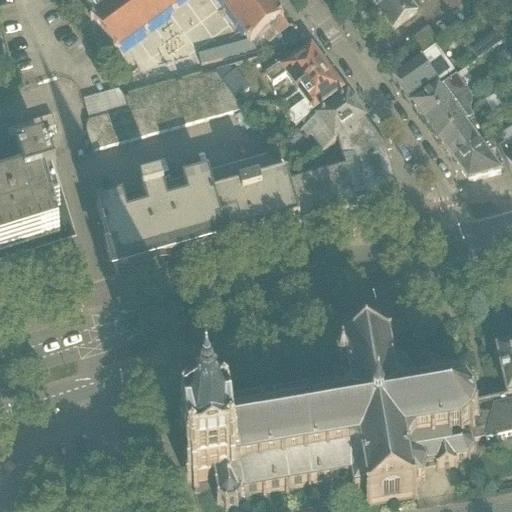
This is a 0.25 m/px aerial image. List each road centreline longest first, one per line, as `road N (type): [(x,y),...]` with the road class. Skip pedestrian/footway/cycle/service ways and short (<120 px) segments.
road 1 (secondary): [(0,418),(478,257)]
road 2 (secondary): [(466,231),(113,331)]
road 3 (residential): [(113,331),(64,156),(65,105),(50,99),(22,106),(7,98),(0,70)]
road 4 (residential): [(305,0),(466,231)]
road 5 (unknown): [(69,178),(236,131)]
